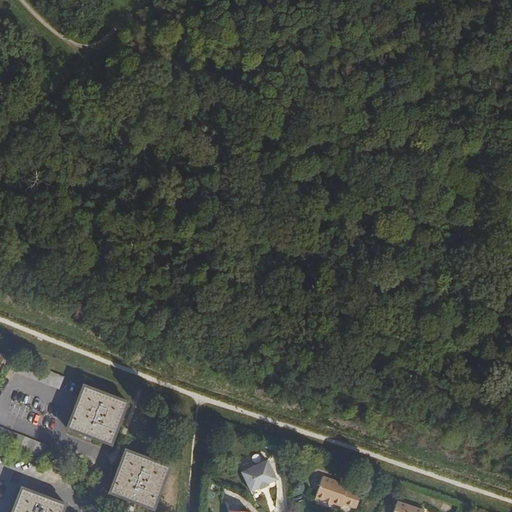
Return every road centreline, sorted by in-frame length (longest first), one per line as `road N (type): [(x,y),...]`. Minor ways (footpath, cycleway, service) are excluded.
road 1 (track): [(9,0),(58,49),(511,182)]
road 2 (track): [(172,0),(0,153)]
